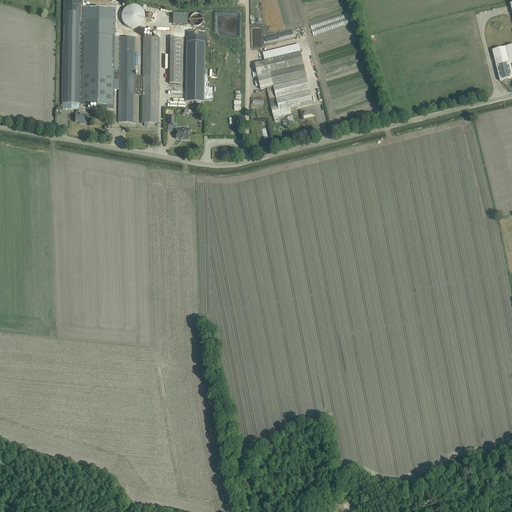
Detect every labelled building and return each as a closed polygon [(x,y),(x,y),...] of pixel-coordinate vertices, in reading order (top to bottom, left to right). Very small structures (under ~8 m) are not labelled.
[(100,109),(113,110),(113,80),(119,80),(119,71),(114,71),(115,8),(82,8),(82,7),(86,7),(85,0),(63,0),(62,105),(79,105),(100,105),(100,109)] [(275,0),(283,24),(290,22),(283,0),(275,0)] [(511,11),(511,13),(444,31),(455,78),(437,82),(443,106),(488,95),(482,71),(496,67),(500,81),(511,78),(511,3),(510,4),(511,11)] [(125,26),(127,28),(129,29),(132,29),(135,29),(137,28),(140,27),(142,25),(143,23),(144,21),(145,19),(145,16),(144,14),(143,11),(142,9),(139,7),(137,6),(134,6),(132,6),(130,6),(128,7),(126,8),(124,10),(122,12),(121,15),(121,18),(122,20),(122,23),(124,25),(125,26)] [(174,13),(174,24),(188,25),(188,22),(196,22),(196,25),(203,25),(203,15),(190,15),(190,13),(174,13)] [(205,32),(188,32),(188,38),(186,38),(185,102),(204,102),(205,32)] [(275,40),(295,37),(294,32),(275,35),(275,40)] [(119,71),(119,80),(118,123),(134,123),(134,95),(142,95),(142,123),(158,123),(159,38),(143,38),(142,76),(135,76),(135,38),(119,37),(119,71)] [(169,84),(182,85),(182,38),(170,38),(169,84)] [(299,45),(275,50),(277,58),(267,60),(267,61),(258,63),(254,64),(257,77),(261,90),(266,88),(274,119),(286,116),(285,111),(313,105),(299,45)] [(326,81),(365,71),(360,49),(321,59),(326,81)] [(79,115),(79,105),(62,105),(62,110),(76,110),(76,115),(75,123),(82,123),(82,124),(86,124),(87,115),(79,115)] [(183,139),(183,140),(188,140),(189,129),(184,128),(184,130),(176,130),(175,139),(183,139)]
